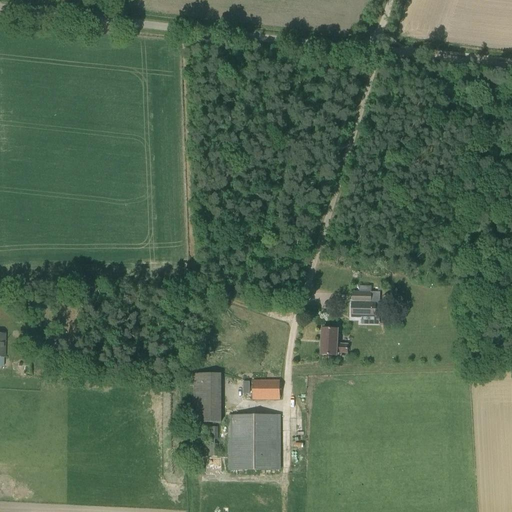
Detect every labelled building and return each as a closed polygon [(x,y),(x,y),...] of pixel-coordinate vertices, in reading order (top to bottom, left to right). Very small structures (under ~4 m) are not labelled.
[(371,302),(371,292),(353,292),(353,301),(352,301),(351,317),(375,318),(376,302),(371,302)] [(347,354),(348,345),(337,345),(338,330),(323,330),(321,356),(337,357),(338,353),(347,354)] [(220,422),(221,373),(195,373),(194,422),(220,422)] [(252,401),(280,400),(280,380),(252,381),(252,401)] [(228,471),(281,471),(281,416),(228,416),(228,471)] [(218,439),(218,422),(202,423),(203,450),(214,450),(214,439),(218,439)]
